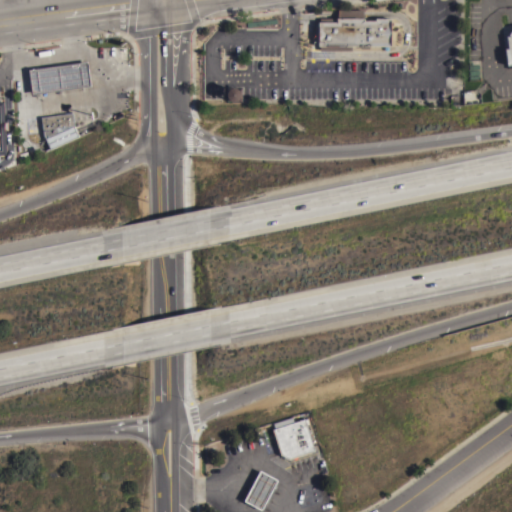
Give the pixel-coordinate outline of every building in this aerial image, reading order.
[(369,45),(369,48),(360,48),(360,45),(351,45),(351,50),(320,50),(320,45),(318,45),(318,44),(315,44),(315,22),(318,22),(318,21),(319,21),(319,17),(338,17),(338,9),(363,9),(363,17),(364,17),(364,19),(375,19),(375,17),(391,17),(391,20),(392,20),(392,24),(391,24),(391,45),(369,45)] [(87,60),(91,85),(31,93),(28,68),(87,60)] [(235,87),(239,89),(241,92),(241,96),(239,99),(235,101),(231,100),(229,97),(227,94),(228,91),(229,89),(231,88),(235,87)] [(0,100),(3,100),(4,121),(7,121),(8,129),(4,129),(6,154),(0,154),(0,100)] [(72,112),(74,125),(79,135),(50,148),(45,138),(44,138),(42,135),(43,134),(43,133),(41,116),(72,112)] [(315,450),(289,458),(280,454),(272,428),(274,427),(273,422),(292,416),(293,421),(301,419),(300,418),(303,417),(304,418),(305,418),(315,450)] [(260,469),(277,479),(261,509),(244,500),(260,469)]
